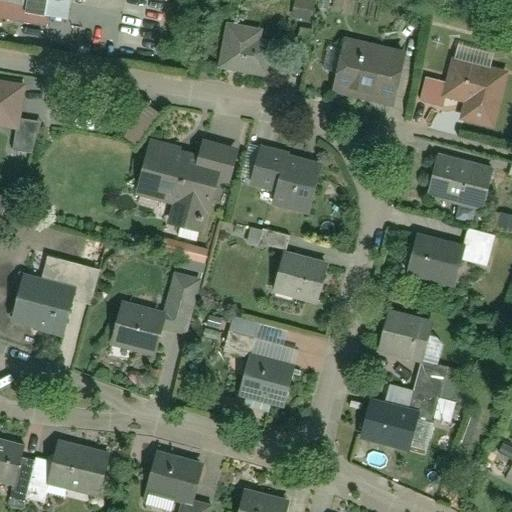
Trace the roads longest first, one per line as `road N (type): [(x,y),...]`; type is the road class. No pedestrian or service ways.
road 1 (residential): [(0,62),(300,113),(348,143),(373,179),(381,226),(316,466)]
road 2 (residential): [(316,466),(151,415)]
road 3 (residential): [(151,415),(0,357)]
road 4 (residential): [(0,410),(119,422),(151,415)]
